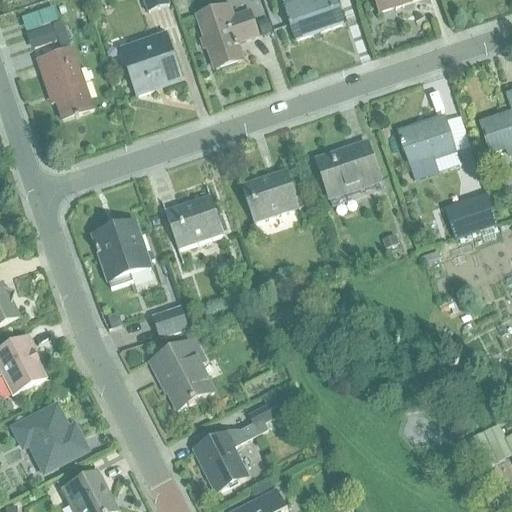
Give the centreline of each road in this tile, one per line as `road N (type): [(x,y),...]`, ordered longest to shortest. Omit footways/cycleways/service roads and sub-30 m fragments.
road 1 (residential): [(511,35),(36,197)]
road 2 (residential): [(173,511),(66,292),(36,197)]
